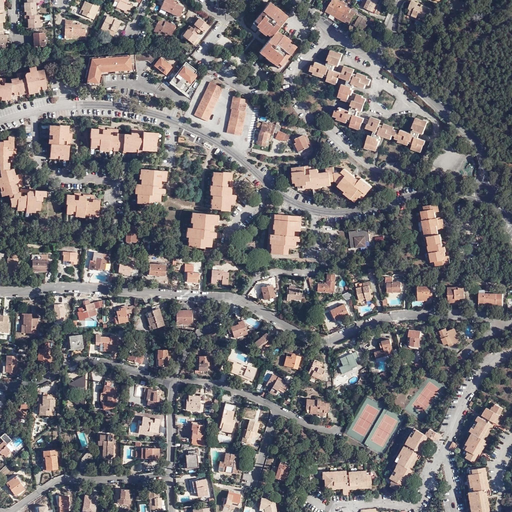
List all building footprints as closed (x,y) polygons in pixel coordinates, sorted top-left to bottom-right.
[(25,0),(26,11),(29,10),(38,10),(37,0),(25,0)] [(112,0),(111,4),(124,10),(126,7),(128,7),(128,5),(129,5),(130,2),(126,1),(126,0),(112,0)] [(162,0),(160,5),(178,15),(184,5),(174,0),(162,0)] [(328,0),(326,5),(348,20),(356,8),(344,0),(328,0)] [(421,0),(419,0),(408,0),(407,4),(409,5),(407,10),(415,13),(416,11),(419,13),(418,15),(423,17),(426,12),(428,12),(431,6),(423,2),(423,4),(420,3),(421,0)] [(83,10),(80,9),(79,12),(88,16),(90,12),(94,14),(99,4),(94,1),(92,3),(87,1),(83,10)] [(266,1),(265,3),(283,17),(284,15),(266,1)] [(265,3),(252,20),(258,26),(257,28),(264,33),(265,32),(269,35),(271,32),(273,29),(283,17),(265,3)] [(31,23),(40,22),(40,10),(38,10),(29,10),(29,14),(31,14),(31,23)] [(354,20),(363,27),(369,17),(359,11),(354,20)] [(207,22),(197,15),(191,26),(188,24),(185,27),(187,29),(183,35),(193,42),(198,35),(193,32),(195,29),(198,30),(200,27),(202,29),(207,22)] [(107,16),(101,27),(115,33),(120,22),(107,16)] [(152,28),(158,32),(161,27),(170,32),(175,24),(165,18),(164,20),(158,17),(152,28)] [(81,23),(72,24),(67,24),(66,27),(64,27),(64,34),(72,34),(85,34),(85,28),(81,28),(81,23)] [(38,26),(38,39),(50,39),(49,26),(38,26)] [(115,33),(101,27),(100,30),(113,36),(115,33)] [(269,35),(268,37),(258,50),(279,65),(292,48),(288,46),(290,44),(287,41),(279,36),(279,37),(271,32),(269,35)] [(150,49),(88,54),(83,80),(93,83),(94,81),(99,83),(102,71),(108,71),(108,68),(113,68),(114,70),(129,69),(129,67),(131,67),(130,66),(135,66),(134,58),(146,57),(149,60),(155,53),(150,49)] [(279,65),(258,50),(256,52),(277,67),(279,65)] [(377,150),(381,142),(379,141),(379,139),(380,139),(381,136),(392,139),(393,136),(396,137),(396,139),(400,140),(404,142),(404,144),(409,146),(410,143),(413,145),(412,150),(417,152),(418,150),(422,151),(426,141),(419,138),(420,136),(420,133),(422,134),(424,134),(428,122),(425,121),(424,121),(418,119),(417,124),(415,124),(413,128),(415,129),(414,131),(413,131),(412,134),(401,130),(400,133),(397,133),(398,131),(394,129),(389,128),(390,126),(385,124),(384,126),(380,125),(381,120),(376,118),(375,121),(371,119),(370,120),(357,116),(358,114),(359,111),(361,111),(363,111),(367,99),(363,97),(363,98),(357,96),(358,94),(353,92),(354,90),(352,89),(353,87),(355,88),(356,85),(366,89),(368,84),(370,85),(372,79),(368,78),(363,76),(364,74),(359,72),(358,75),(354,73),(355,69),(350,67),(349,69),(344,68),(343,73),(334,70),(335,68),(336,65),(338,66),(339,66),(344,53),(340,52),(339,52),(334,50),(332,56),(330,55),(328,60),(331,61),(330,63),(328,63),(327,66),(317,62),(315,66),(313,65),(311,71),(315,72),(320,74),(319,76),(324,78),(325,76),(329,77),(327,81),(333,83),(333,81),(338,82),(340,77),(348,80),(348,82),(347,86),(345,85),(343,85),(339,97),(342,98),(348,100),(347,102),(352,103),(351,106),(353,106),(353,108),(351,108),(350,111),(340,107),(339,111),(335,110),(334,116),(338,117),(342,119),(342,121),(347,123),(348,121),(352,122),(351,126),(355,128),(356,126),(362,128),(363,123),(369,124),(368,128),(374,131),(374,133),(373,137),(370,136),(369,136),(366,144),(377,150)] [(163,59),(161,63),(170,69),(176,61),(164,51),(160,57),(163,59)] [(43,60),(36,60),(37,65),(34,65),(36,70),(27,73),(26,71),(20,73),(21,78),(14,77),(14,78),(3,77),(3,73),(2,73),(2,68),(1,68),(0,67),(0,90),(4,91),(4,90),(9,90),(13,91),(19,91),(19,88),(25,88),(30,86),(35,84),(38,83),(39,84),(44,82),(47,81),(47,79),(51,77),(55,75),(53,70),(54,68),(50,59),(44,62),(43,60)] [(184,92),(196,77),(192,74),(197,68),(186,59),(169,80),(175,84),(176,82),(179,85),(178,87),(184,92)] [(36,70),(34,65),(25,68),(26,71),(27,73),(36,70)] [(197,111),(210,118),(227,85),(214,78),(197,111)] [(247,108),(250,96),(235,93),(233,105),(234,105),(229,129),(243,132),(249,109),(247,108)] [(59,138),(56,138),(55,150),(75,151),(76,140),(70,139),(70,135),(73,135),(73,133),(75,133),(75,129),(75,120),(66,119),(66,120),(60,120),(59,138)] [(274,132),(276,125),(263,121),(261,131),(271,133),(274,134),(274,132)] [(296,130),(298,125),(288,122),(286,127),(296,130)] [(147,143),(158,145),(159,125),(147,124),(147,129),(142,129),(142,126),(135,126),(128,126),(128,127),(122,127),(122,129),(117,129),(117,128),(115,128),(115,123),(109,123),(109,127),(104,127),(105,123),(97,123),(97,131),(98,131),(97,137),(105,138),(105,141),(115,141),(115,140),(127,141),(147,141),(147,143)] [(271,133),(261,131),(259,140),(258,140),(257,144),(266,146),(268,139),(270,139),(271,133)] [(279,131),(278,133),(276,138),(283,141),(283,140),(288,141),(290,136),(279,131)] [(30,190),(30,186),(27,186),(26,183),(23,176),(25,175),(27,173),(24,167),(23,168),(21,162),(19,162),(19,156),(16,156),(16,152),(19,152),(19,149),(23,149),(23,147),(23,142),(24,133),(19,133),(14,133),(13,133),(7,133),(7,138),(5,138),(5,148),(6,148),(5,161),(8,162),(7,166),(9,170),(7,171),(10,179),(13,189),(16,188),(19,199),(27,200),(27,201),(34,202),(34,203),(44,204),(44,203),(48,203),(48,196),(51,196),(51,185),(43,185),(38,185),(36,185),(36,188),(33,189),(33,190),(30,190)] [(302,151),(312,146),(307,136),(305,137),(304,135),(300,137),(299,135),(296,136),(297,138),(293,140),(297,149),(299,153),(302,152),(302,151)] [(311,161),(295,164),(298,181),(299,183),(302,183),(302,184),(309,183),(309,185),(309,186),(313,186),(313,182),(321,181),(322,184),(322,186),(331,184),(331,182),(338,181),(338,179),(343,178),(347,180),(346,182),(352,187),(351,189),(358,194),(362,197),(365,193),(373,181),(364,174),(362,176),(358,174),(348,167),(345,170),(342,169),(341,167),(338,168),(336,162),(327,164),(328,168),(320,169),(320,167),(316,165),(312,165),(311,161)] [(160,175),(160,165),(140,163),(139,179),(136,178),(136,179),(135,188),(137,188),(137,198),(150,199),(150,196),(152,196),(152,194),(157,194),(157,188),(158,182),(158,174),(160,175)] [(227,188),(228,181),(221,181),(221,173),(228,173),(228,166),(219,165),(219,166),(212,166),(211,180),(210,179),(209,185),(211,185),(210,203),(215,204),(215,205),(225,206),(225,198),(228,198),(228,188),(227,188)] [(375,182),(373,181),(365,193),(366,194),(375,182)] [(90,190),(90,189),(83,188),(83,191),(79,190),(79,187),(72,187),(72,197),(72,202),(80,203),(80,204),(90,205),(103,205),(104,192),(98,191),(97,194),(93,194),(93,192),(92,192),(92,191),(90,190)] [(429,200),(425,200),(425,203),(426,213),(424,214),(427,229),(428,229),(430,229),(431,239),(429,239),(428,239),(429,246),(431,246),(432,255),(434,255),(437,255),(437,259),(449,257),(448,245),(449,245),(448,239),(447,240),(447,236),(440,236),(439,229),(438,229),(437,224),(442,223),(441,219),(444,219),(443,213),(442,213),(441,211),(437,211),(436,205),(440,205),(439,196),(428,198),(429,200)] [(214,210),(195,208),(194,218),(195,218),(195,223),(191,223),(190,223),(189,233),(191,233),(191,243),(204,244),(204,242),(207,242),(207,239),(211,239),(211,233),(212,227),(212,220),(214,220),(214,210)] [(296,224),(296,213),(275,211),(273,225),(275,226),(274,232),(271,232),(270,231),(270,239),(269,250),(287,251),(287,249),(290,249),(290,247),(294,247),(294,241),(295,237),(295,228),(298,229),(299,224),(296,224)] [(127,226),(121,226),(121,236),(133,237),(134,221),(126,220),(127,226)] [(353,244),(363,243),(362,238),(367,238),(372,237),(370,226),(365,227),(359,228),(359,227),(351,228),(353,244)] [(76,249),(61,248),(61,251),(62,251),(62,257),(70,257),(70,260),(75,260),(76,249)] [(36,264),(36,266),(47,267),(48,250),(41,249),(41,254),(32,253),(31,264),(36,264)] [(6,270),(16,270),(16,251),(6,251),(6,270)] [(88,269),(96,271),(97,269),(100,270),(104,270),(107,256),(101,254),(100,258),(95,257),(94,263),(89,262),(88,269)] [(118,270),(129,272),(130,265),(131,265),(132,258),(127,257),(126,260),(119,259),(118,270)] [(164,262),(150,261),(149,266),(148,266),(148,272),(163,273),(164,262)] [(193,262),(184,262),(183,268),(186,268),(185,277),(195,277),(197,278),(198,268),(193,268),(193,262)] [(221,276),(221,279),(227,279),(228,269),(222,269),(222,267),(211,266),(210,279),(215,280),(216,275),(221,276)] [(319,289),(335,290),(336,272),(328,272),(327,282),(319,281),(319,289)] [(388,293),(395,293),(395,289),(401,289),(401,282),(393,282),(393,277),(386,277),(387,284),(388,284),(388,293)] [(359,297),(366,295),(371,294),(370,287),(371,287),(370,283),(371,282),(370,278),(363,279),(363,283),(356,285),(359,297)] [(275,294),(271,281),(261,283),(265,297),(275,294)] [(421,296),(426,296),(426,294),(434,294),(434,282),(421,282),(421,296)] [(286,298),(290,298),(290,296),(294,297),(294,295),(301,296),(302,290),(299,290),(300,287),(295,286),(295,284),(289,283),(288,291),(287,291),(286,298)] [(449,284),(449,297),(461,297),(461,296),(465,296),(465,285),(460,285),(460,287),(455,286),(455,284),(449,284)] [(350,289),(344,292),(345,296),(347,298),(352,296),(350,289)] [(492,300),(503,300),(503,290),(480,289),(479,300),(485,300),(485,298),(488,298),(488,301),(492,302),(492,300)] [(83,315),(96,312),(94,305),(102,303),(102,296),(89,300),(88,296),(82,298),(83,302),(84,302),(86,307),(81,308),(83,315)] [(55,313),(55,316),(63,317),(64,300),(58,300),(58,304),(50,304),(50,313),(55,313)] [(113,309),(115,320),(127,317),(125,310),(133,309),(134,301),(119,304),(119,305),(120,306),(118,307),(115,307),(115,308),(113,309)] [(337,319),(351,313),(347,302),(333,308),(337,319)] [(158,304),(152,306),(152,308),(147,310),(152,325),(163,321),(158,304)] [(25,325),(31,326),(31,322),(36,322),(37,311),(31,310),(31,305),(23,305),(23,316),(21,316),(21,325),(25,325)] [(175,319),(191,320),(191,307),(175,307),(175,319)] [(236,317),(232,319),(233,321),(222,328),(224,332),(227,331),(229,334),(242,326),(236,317)] [(413,330),(411,337),(419,339),(421,327),(411,324),(409,330),(413,330)] [(460,339),(459,335),(456,336),(454,331),(456,330),(455,326),(447,329),(445,326),(436,329),(439,336),(442,335),(445,342),(448,341),(450,344),(460,339)] [(82,330),(67,332),(69,347),(84,344),(82,330)] [(266,338),(267,340),(268,341),(272,338),(265,330),(253,340),(259,346),(262,350),(266,346),(263,343),(261,341),(266,338)] [(99,338),(102,339),(102,348),(109,348),(110,341),(111,341),(116,341),(116,332),(109,332),(109,333),(100,333),(100,331),(95,331),(94,338),(99,338)] [(389,335),(380,337),(382,346),(374,349),(375,355),(384,353),(384,351),(393,349),(389,335)] [(35,358),(49,359),(50,352),(46,352),(47,345),(38,343),(38,346),(36,346),(35,358)] [(128,349),(125,356),(140,361),(144,349),(136,347),(134,352),(128,349)] [(158,363),(166,362),(166,357),(168,357),(168,352),(165,352),(165,347),(157,348),(158,363)] [(289,358),(287,365),(298,368),(302,355),(296,353),(296,351),(293,351),(292,352),(288,351),(285,357),(289,358)] [(208,362),(208,352),(199,352),(199,360),(197,360),(197,367),(205,367),(205,362),(208,362)] [(361,359),(358,352),(348,356),(350,362),(341,366),(342,371),(353,368),(353,367),(359,364),(357,360),(361,359)] [(15,366),(15,353),(4,353),(4,366),(2,366),(2,371),(19,371),(19,366),(15,366)] [(311,373),(318,376),(319,374),(323,375),(326,370),(323,369),(324,367),(320,365),(322,362),(314,358),(309,370),(312,371),(311,373)] [(229,368),(236,371),(239,366),(240,362),(233,359),(229,368)] [(239,373),(246,376),(247,373),(252,375),(256,366),(251,364),(250,366),(246,364),(244,368),(242,367),(239,373)] [(277,392),(278,389),(280,386),(287,390),(290,385),(283,381),(283,380),(272,374),(267,383),(271,385),(274,380),(275,381),(271,388),(277,392)] [(67,394),(83,409),(84,398),(77,393),(77,389),(85,385),(85,376),(78,379),(79,382),(75,384),(74,381),(68,384),(67,394)] [(116,388),(104,386),(103,392),(107,393),(107,402),(103,403),(103,409),(116,408),(116,388)] [(154,403),(160,404),(161,398),(159,397),(160,391),(157,390),(157,387),(146,386),(145,397),(148,397),(147,402),(150,403),(154,403)] [(40,411),(47,412),(47,408),(52,408),(53,397),(49,396),(49,392),(41,391),(41,400),(40,411)] [(186,406),(199,408),(200,402),(205,402),(206,394),(201,394),(201,395),(191,393),(190,399),(188,399),(186,406)] [(310,405),(310,412),(319,413),(319,414),(328,414),(328,401),(323,401),(323,400),(319,400),(318,398),(306,399),(306,405),(310,405)] [(225,400),(222,411),(226,412),(227,408),(234,409),(235,403),(225,400)] [(494,422),(499,424),(500,422),(499,422),(500,420),(499,418),(501,415),(500,415),(504,408),(495,403),(494,406),(493,406),(491,409),(487,407),(482,415),(484,416),(494,422)] [(25,406),(19,405),(12,405),(11,410),(13,410),(12,420),(19,420),(20,416),(24,416),(25,406)] [(226,412),(222,411),(219,425),(221,425),(220,428),(231,430),(233,422),(228,421),(229,419),(231,419),(234,409),(227,408),(226,412)] [(161,416),(155,416),(155,420),(149,420),(149,417),(143,416),(142,420),(140,420),(140,431),(156,432),(156,429),(160,429),(161,416)] [(488,436),(494,425),(493,424),(483,418),(478,416),(476,420),(479,421),(475,428),(472,426),(470,431),(473,432),(466,444),(468,445),(466,449),(468,450),(467,454),(468,454),(466,457),(474,462),(479,454),(480,454),(487,444),(485,443),(487,440),(484,439),(486,437),(488,436)] [(255,430),(256,430),(259,420),(250,417),(247,427),(246,427),(242,439),(251,441),(253,433),(254,434),(255,430)] [(193,436),(192,443),(203,445),(204,438),(201,437),(202,436),(201,436),(202,430),(204,424),(193,421),(192,427),(194,428),(192,435),(193,436)] [(408,445),(418,450),(420,451),(421,449),(423,450),(428,441),(427,439),(429,436),(435,440),(436,437),(439,439),(441,435),(430,428),(429,432),(427,431),(426,434),(414,428),(406,443),(408,445)] [(5,454),(9,451),(7,449),(9,447),(6,444),(12,439),(5,431),(0,436),(4,439),(2,442),(0,441),(0,451),(2,453),(3,452),(5,454)] [(84,432),(78,434),(82,446),(88,444),(84,432)] [(102,454),(112,454),(113,440),(112,440),(112,433),(100,432),(100,439),(103,439),(103,443),(102,454)] [(453,442),(449,448),(455,452),(459,445),(453,442)] [(418,453),(417,453),(407,447),(404,445),(396,461),(399,462),(395,470),(397,472),(395,475),(393,474),(390,478),(393,479),(391,482),(392,483),(390,486),(399,491),(402,484),(405,486),(406,484),(407,485),(412,476),(412,473),(413,471),(410,469),(411,467),(413,467),(418,459),(417,456),(419,454),(418,453)] [(418,453),(420,451),(418,450),(408,445),(407,447),(417,453),(418,453)] [(56,446),(42,447),(42,453),(45,453),(46,465),(57,464),(56,446)] [(158,459),(157,447),(140,446),(141,458),(150,458),(150,459),(158,459)] [(223,469),(236,472),(237,466),(235,466),(238,453),(226,451),(224,459),(220,459),(217,470),(223,471),(223,469)] [(197,452),(188,453),(186,453),(187,461),(184,461),(184,467),(198,465),(197,452)] [(45,453),(42,453),(41,453),(43,468),(46,468),(46,467),(57,466),(57,464),(46,465),(45,453)] [(274,465),(272,475),(285,479),(290,465),(284,464),(280,462),(278,466),(274,465)] [(490,488),(486,467),(473,469),(473,473),(471,474),(469,474),(471,487),(474,487),(475,491),(472,491),(469,492),(472,511),(489,511),(490,511),(487,492),(486,492),(485,489),(490,488)] [(17,477),(20,474),(17,471),(6,479),(9,484),(8,485),(14,493),(23,485),(22,483),(17,477)] [(346,475),(346,473),(332,474),(332,471),(322,472),(322,479),(324,479),(325,490),(334,489),(333,485),(342,485),(342,488),(343,495),(347,494),(347,489),(347,488),(347,486),(346,475)] [(348,471),(348,474),(349,486),(350,488),(371,486),(370,472),(365,472),(366,473),(355,474),(355,471),(348,471)] [(20,474),(17,477),(22,483),(25,481),(20,474)] [(191,491),(194,491),(192,480),(199,478),(198,477),(189,478),(191,491)] [(208,494),(205,477),(192,480),(194,491),(197,490),(198,496),(208,494)] [(151,502),(149,502),(150,510),(163,509),(161,496),(160,496),(158,485),(148,486),(149,496),(151,496),(151,502)] [(116,503),(128,504),(129,488),(120,488),(120,497),(117,498),(116,503)] [(222,504),(233,507),(234,505),(238,505),(241,493),(228,490),(226,497),(224,496),(222,504)] [(69,491),(58,491),(58,504),(60,504),(60,510),(68,511),(69,491)] [(96,493),(84,492),(84,504),(86,504),(85,509),(92,510),(92,505),(94,505),(96,493)] [(276,511),(274,500),(269,499),(265,498),(261,498),(260,503),(257,503),(257,506),(259,507),(265,508),(265,511),(276,511)]
